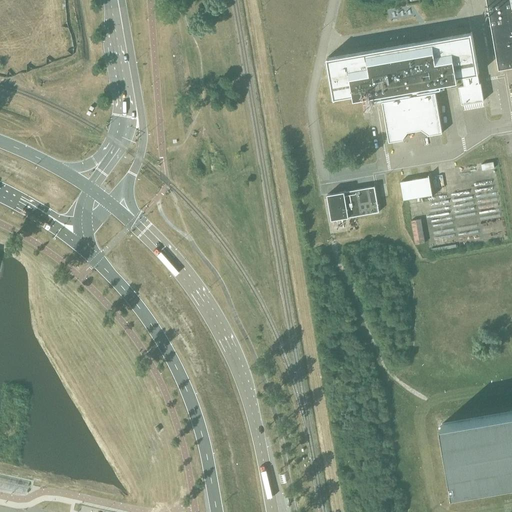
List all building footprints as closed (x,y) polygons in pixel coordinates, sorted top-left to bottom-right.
[(511,0),(486,0),(499,69),(511,67),(511,0)] [(442,133),(434,85),(458,81),(457,76),(463,75),(465,86),(459,87),(462,104),(484,100),(481,83),(479,83),(477,73),(479,73),(472,32),(471,32),(442,37),(328,57),(327,57),(334,98),(336,98),(382,89),(383,94),(381,95),(389,142),(403,139),(408,132),(421,130),(428,134),(428,135),(442,133)] [(403,198),(433,194),(430,176),(401,179),(403,198)] [(377,186),(328,192),(332,218),(380,212),(377,186)] [(415,242),(425,241),(422,218),(412,219),(415,242)] [(511,411),(442,424),(453,492),(511,481),(511,411)]
